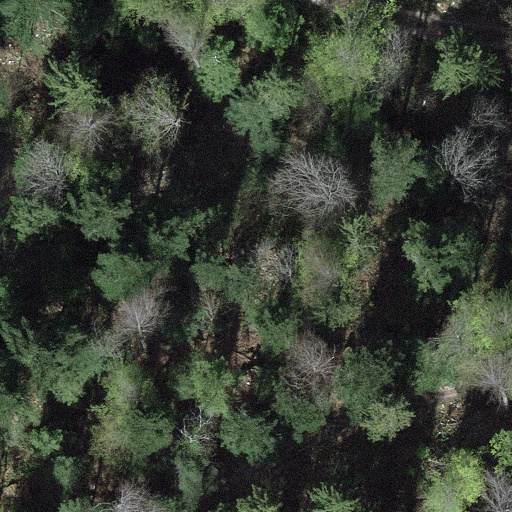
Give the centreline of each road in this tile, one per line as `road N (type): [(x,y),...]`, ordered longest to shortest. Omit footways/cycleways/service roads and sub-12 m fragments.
road 1 (track): [(511,363),(368,405),(227,481),(194,511)]
road 2 (track): [(383,0),(511,18)]
